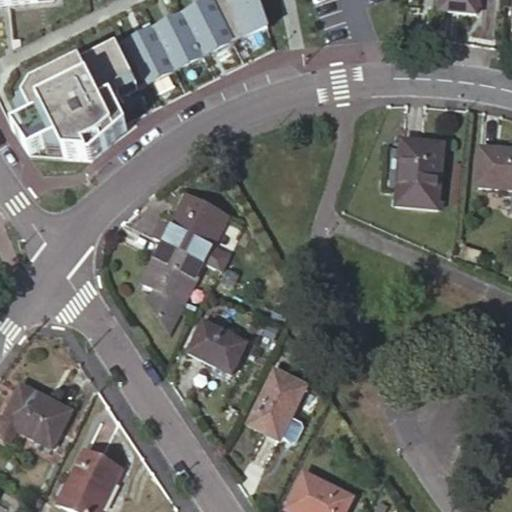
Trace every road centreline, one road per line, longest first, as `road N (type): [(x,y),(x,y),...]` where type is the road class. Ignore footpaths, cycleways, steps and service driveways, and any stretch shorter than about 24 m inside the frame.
road 1 (residential): [(48,258),(141,171),(261,103),(335,77),(392,71),(511,84)]
road 2 (residential): [(210,511),(48,258)]
